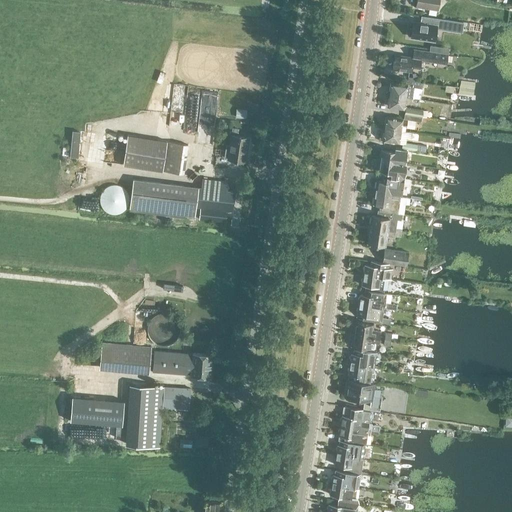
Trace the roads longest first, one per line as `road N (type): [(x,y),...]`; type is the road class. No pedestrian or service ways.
road 1 (unclassified): [(228,511),(305,0)]
road 2 (secondary): [(299,511),(372,0)]
road 3 (track): [(0,199),(42,203),(125,170),(195,178),(200,168),(276,183)]
